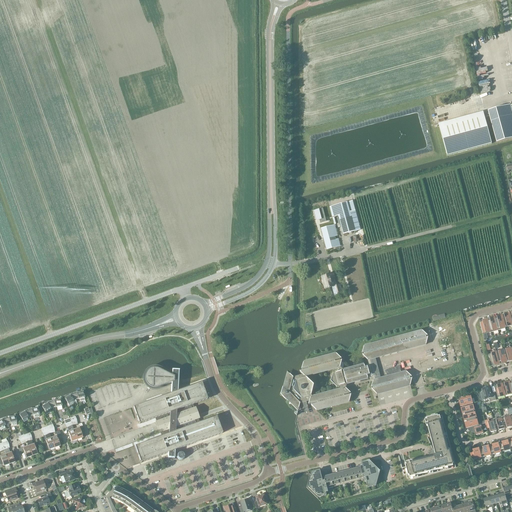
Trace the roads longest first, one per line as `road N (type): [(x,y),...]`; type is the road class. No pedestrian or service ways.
road 1 (residential): [(268,472),(396,440),(410,401),(447,390)]
road 2 (unclassified): [(0,353),(181,288)]
road 3 (tertiary): [(271,190),(270,29),(278,3)]
road 4 (tertiary): [(7,370),(177,319)]
road 5 (residential): [(268,472),(255,434),(217,390),(196,328)]
road 6 (tertiary): [(206,313),(252,290),(272,268),(271,190)]
road 7 (tertiary): [(271,190),(263,270),(202,303)]
